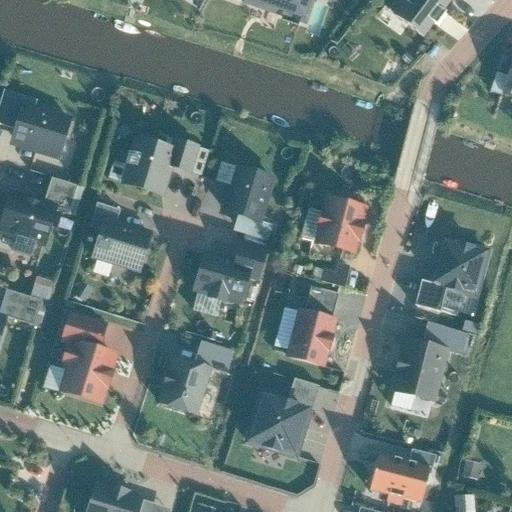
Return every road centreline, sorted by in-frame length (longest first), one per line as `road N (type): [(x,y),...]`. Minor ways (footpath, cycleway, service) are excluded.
road 1 (residential): [(511,0),(430,107),(326,511)]
road 2 (residential): [(188,224),(117,456)]
road 3 (residential): [(117,456),(300,511)]
